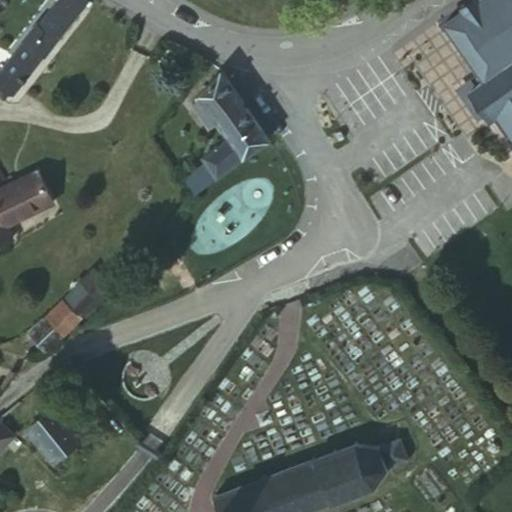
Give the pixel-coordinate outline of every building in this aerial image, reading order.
[(32,24),(0,67),(0,92),(8,98),(82,1),(79,0),(55,0),(36,27),(32,24)] [(511,150),(511,0),(481,0),(474,5),(471,1),(456,11),(460,15),(441,26),(474,73),(482,85),(469,95),(486,120),(490,127),(499,120),(511,139),(511,148),(511,149),(511,150)] [(240,161),(265,143),(218,72),(195,97),(229,145),(240,161)] [(475,127),(486,120),(469,95),(482,85),(474,73),(452,89),(475,127)] [(229,145),(205,164),(215,181),(240,161),(229,145)] [(12,175),(0,180),(0,229),(8,226),(5,217),(53,196),(39,163),(12,175)] [(179,183),(193,197),(215,181),(205,164),(179,183)] [(0,237),(12,233),(8,226),(0,229),(0,237)] [(59,303),(75,319),(109,282),(95,267),(59,303)] [(43,351),(75,319),(59,303),(27,336),(43,351)] [(57,463),(85,441),(60,411),(32,433),(57,463)] [(0,452),(14,439),(0,425),(0,452)] [(388,478),(402,473),(395,452),(380,457),(377,452),(370,453),(371,457),(356,456),(355,449),(348,452),(350,457),(315,469),(314,464),(309,467),(310,471),(291,477),(290,472),(282,474),(283,478),(263,485),(261,481),(253,483),(255,489),(238,494),(236,491),(228,493),(229,498),(214,503),(212,497),(206,500),(209,511),(318,511),(323,511),(330,511),(329,507),(361,496),(363,501),(370,500),(368,495),(377,485),(380,481),(382,484),(388,483),(388,478)]
